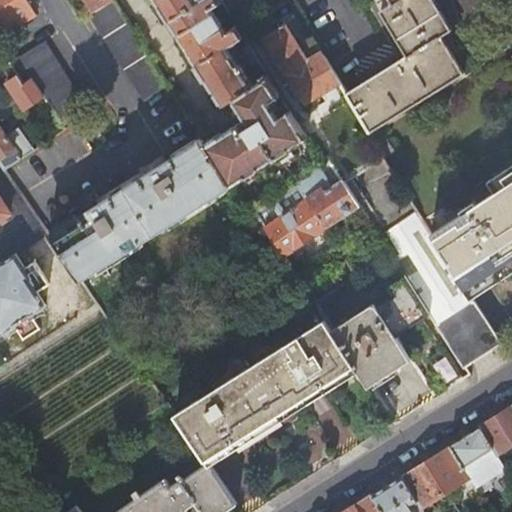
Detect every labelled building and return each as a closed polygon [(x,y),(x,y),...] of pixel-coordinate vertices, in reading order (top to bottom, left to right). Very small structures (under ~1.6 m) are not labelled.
[(0,0),(0,38),(37,14),(28,0),(0,0)] [(110,0),(85,0),(93,11),(110,0)] [(143,98),(167,84),(114,0),(110,0),(93,11),(90,13),(143,98)] [(203,142),(230,185),(306,139),(289,111),(278,117),(269,102),(279,95),(266,75),(253,83),(244,69),(243,69),(239,64),(238,64),(226,47),(242,37),(237,29),(234,25),(226,30),(212,8),(221,3),(219,0),(156,0),(222,105),(233,99),(248,124),(241,128),(238,123),(220,135),(219,133),(203,142)] [(409,54),(345,93),(369,131),(464,72),(442,35),(452,28),(434,0),(392,0),(393,1),(381,9),(409,54)] [(339,84),(311,39),(296,48),(283,27),(263,40),(269,50),(262,54),(282,86),(292,80),(306,102),(320,93),(321,94),(339,84)] [(42,98),(60,125),(85,108),(44,41),(8,63),(22,85),(30,80),(42,98)] [(22,85),(8,63),(3,67),(12,81),(7,85),(24,110),(42,98),(30,80),(22,85)] [(0,128),(0,165),(5,172),(33,151),(19,131),(8,139),(0,128)] [(49,236),(80,281),(230,185),(203,142),(201,139),(49,236)] [(317,167),(294,184),(324,228),(358,204),(342,180),(331,187),(317,167)] [(463,213),(431,234),(432,237),(469,293),(503,271),(500,266),(511,258),(511,169),(503,175),(508,183),(478,203),(476,200),(461,210),(463,213)] [(294,184),(254,212),(283,256),(324,228),(294,184)] [(0,221),(10,215),(0,199),(0,221)] [(431,234),(416,211),(379,236),(405,275),(430,313),(462,361),(499,338),(469,293),(432,237),(431,234)] [(0,334),(44,305),(36,292),(48,284),(34,261),(23,268),(15,254),(0,264),(0,334)] [(430,313),(405,275),(396,281),(422,318),(430,313)] [(422,318),(396,281),(395,280),(387,285),(394,296),(377,307),(400,341),(409,335),(405,330),(422,318)] [(331,327),(355,363),(359,369),(369,384),(410,357),(400,341),(377,307),(371,299),(331,327)] [(324,317),(241,368),(272,416),(355,363),(331,327),(324,317)] [(446,384),(460,375),(442,348),(428,357),(446,384)] [(272,416),(276,422),(359,369),(355,363),(272,416)] [(241,368),(171,411),(205,460),(241,436),(272,416),(241,368)] [(511,406),(479,427),(495,453),(508,445),(511,442),(511,406)] [(330,445),(347,437),(333,409),(316,417),(330,445)] [(205,460),(207,463),(208,465),(276,422),(272,416),(241,436),(205,460)] [(479,427),(449,446),(468,475),(474,486),(477,484),(483,492),(510,475),(499,459),(479,427)] [(508,445),(495,453),(499,459),(511,451),(508,445)] [(449,446),(400,477),(418,506),(468,475),(449,446)] [(189,511),(187,508),(196,502),(201,509),(203,511),(223,511),(235,504),(208,465),(207,463),(182,479),(179,474),(177,475),(180,479),(171,486),(166,478),(140,496),(136,491),(134,492),(138,497),(116,511),(189,511)] [(400,477),(372,495),(383,511),(422,511),(418,506),(400,477)] [(383,511),(372,495),(345,511),(383,511)] [(196,502),(187,508),(189,511),(197,511),(201,509),(196,502)]
